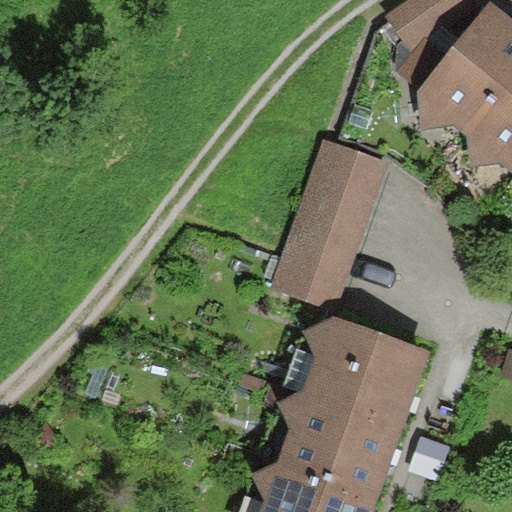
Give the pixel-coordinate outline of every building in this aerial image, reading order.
[(458,107),(468,113),(511,56),(511,21),(484,0),(481,0),(420,79),(419,109),(458,107)] [(498,142),(511,151),(511,56),(468,113),(474,149),(498,142)] [(327,296),(376,146),(316,127),(267,276),(327,296)] [(397,413),(423,337),(323,302),(296,378),(397,413)] [(371,488),(397,413),(296,378),(270,453),(371,488)] [(362,511),(371,488),(270,453),(249,511),(362,511)]
